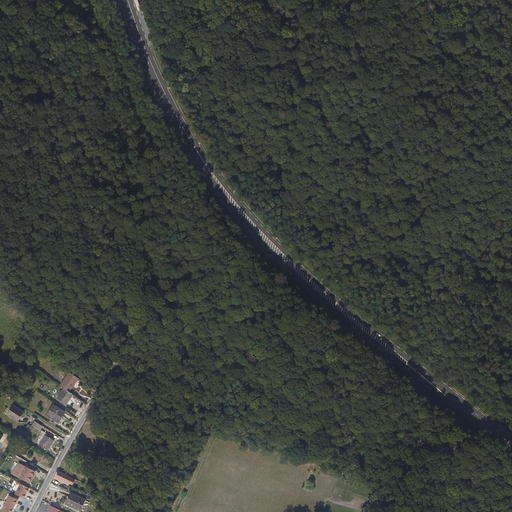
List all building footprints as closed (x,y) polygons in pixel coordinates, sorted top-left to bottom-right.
[(69,390),(78,377),(69,370),(60,383),(63,386),(69,390)] [(66,403),(73,393),(69,390),(63,386),(56,396),(66,403)] [(23,411),(12,404),(6,413),(16,420),(23,411)] [(64,411),(53,404),(47,415),(59,421),(64,411)] [(41,430),(43,425),(35,421),(32,425),(41,430)] [(23,432),(27,434),(32,426),(29,424),(23,432)] [(54,440),(46,435),(39,446),(48,451),(54,440)] [(107,459),(113,448),(106,444),(100,455),(107,459)] [(107,459),(124,467),(126,464),(124,463),(128,455),(113,448),(107,459)] [(19,463),(13,474),(30,483),(36,471),(19,463)] [(67,477),(61,475),(58,481),(68,486),(71,480),(66,478),(67,477)] [(20,484),(15,494),(26,499),(31,488),(20,484)] [(86,500),(72,492),(66,504),(81,511),(86,500)] [(12,511),(18,499),(10,495),(3,510),(6,511),(12,511)]
